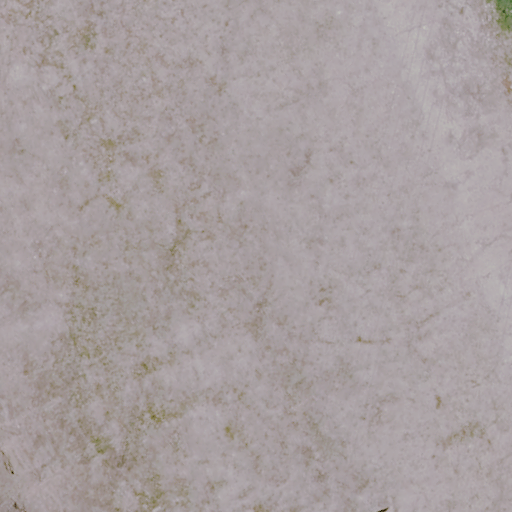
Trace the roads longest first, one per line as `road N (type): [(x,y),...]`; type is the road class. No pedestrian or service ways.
road 1 (secondary): [(209,511),(17,0)]
road 2 (secondary): [(454,0),(511,144)]
